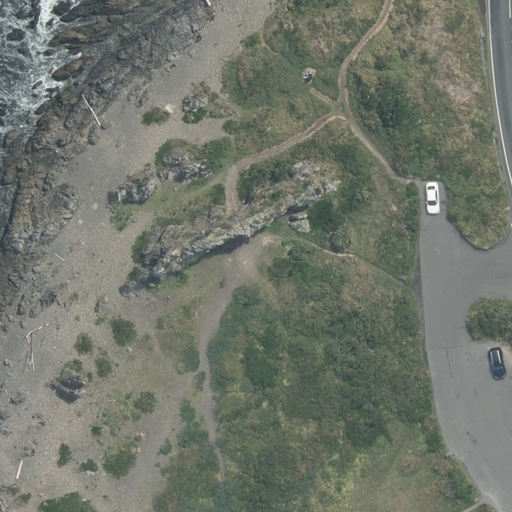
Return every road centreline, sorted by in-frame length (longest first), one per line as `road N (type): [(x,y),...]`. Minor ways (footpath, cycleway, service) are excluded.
road 1 (track): [(354,119),(271,163),(249,206),(263,240),(211,344),(160,511)]
road 2 (track): [(395,0),(345,83),(354,119),(412,193),(451,271)]
